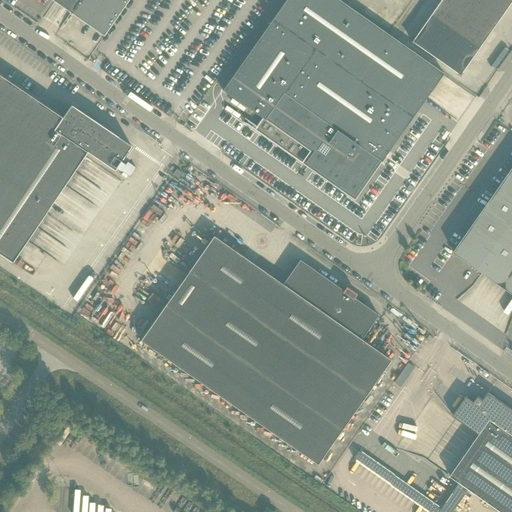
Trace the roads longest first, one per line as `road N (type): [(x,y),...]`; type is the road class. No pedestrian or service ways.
road 1 (unclassified): [(373,274),(0,15)]
road 2 (unknown): [(0,255),(54,281),(169,138)]
road 3 (unclassified): [(373,274),(511,77)]
road 4 (unknown): [(290,220),(279,235),(261,237),(204,204),(186,204),(122,283)]
road 5 (unknown): [(157,154),(0,47)]
road 6 (unclassified): [(511,372),(373,274)]
road 7 (unknown): [(248,0),(169,104)]
